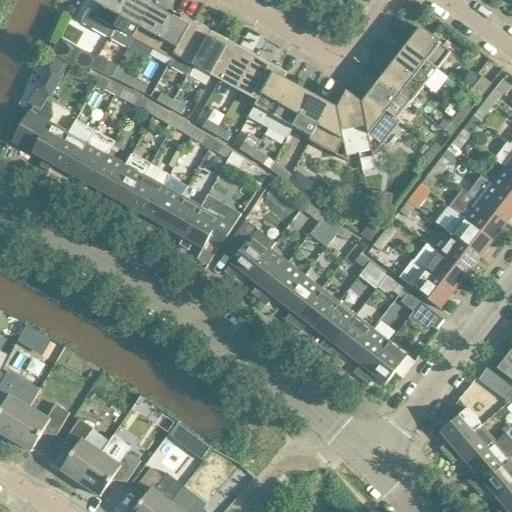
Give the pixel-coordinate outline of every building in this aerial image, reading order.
[(89,0),(101,7),(97,14),(89,9),(81,23),(109,39),(130,0),(89,0)] [(152,6),(141,0),(130,0),(109,39),(128,49),(134,39),(152,6)] [(171,16),(152,6),(134,39),(152,50),(171,16)] [(152,50),(171,60),(193,22),(182,16),(180,21),(171,16),(152,50)] [(212,32),(193,22),(171,60),(167,68),(186,78),(193,66),(212,32)] [(421,29),(407,46),(437,70),(451,52),(432,37),(421,29)] [(231,43),(212,32),(193,66),(212,77),(216,79),(235,45),(231,43)] [(258,58),(235,45),(216,79),(220,81),(239,92),(258,58)] [(407,46),(394,64),(424,87),(437,70),(407,46)] [(79,50),(72,65),(90,74),(93,69),(97,60),(79,50)] [(97,60),(93,69),(113,79),(118,68),(119,68),(99,57),(97,60)] [(255,107),(277,68),(258,58),(239,92),(257,102),(255,107)] [(411,104),(424,87),(394,64),(381,81),(411,104)] [(118,68),(113,79),(132,88),(135,81),(123,74),(124,71),(118,68)] [(287,74),(277,68),(255,107),(249,118),(268,129),(293,84),(284,79),(287,74)] [(478,102),(492,84),(482,77),(482,78),(469,95),(478,102)] [(99,79),(95,86),(116,96),(120,89),(99,79)] [(135,81),(132,88),(145,94),(148,87),(135,81)] [(398,120),(411,104),(381,81),(367,97),(400,123),(398,120)] [(287,140),(293,128),(312,95),(293,84),(268,129),(287,140)] [(50,95),(38,88),(29,104),(33,106),(21,127),(14,140),(13,142),(33,154),(44,160),(40,167),(49,173),(53,165),(52,165),(70,134),(51,123),(53,120),(53,106),(53,103),(47,100),(50,95)] [(120,89),(116,96),(131,103),(135,106),(136,105),(139,98),(135,96),(120,89)] [(494,105),(502,95),(495,90),(487,100),(494,105)] [(161,95),(158,102),(169,108),(173,102),(161,95)] [(293,128),(312,138),(330,105),(312,95),(293,128)] [(373,158),(400,123),(367,97),(362,104),(364,115),(365,123),(354,125),(360,154),(364,173),(370,172),(372,171),(373,170),(374,168),(374,167),(374,166),(373,158)] [(136,105),(135,106),(144,110),(154,116),(158,109),(148,103),(139,98),(136,105)] [(487,100),(480,109),(487,115),(494,105),(487,100)] [(173,102),(169,108),(182,116),(186,110),(173,102)] [(468,103),(458,115),(464,120),(474,107),(468,103)] [(312,138),(310,141),(340,158),(358,154),(360,154),(354,125),(342,127),(340,120),(337,109),(330,105),(312,138)] [(158,109),(154,116),(169,124),(165,131),(169,134),(173,127),(177,120),(158,109)] [(458,115),(451,125),(457,129),(464,120),(458,115)] [(77,121),(70,134),(52,165),(53,165),(71,175),(96,131),(77,121)] [(206,121),(203,128),(214,135),(218,128),(206,121)] [(181,132),(192,138),(196,131),(185,125),(181,132)] [(468,125),(461,134),(468,139),(475,130),(468,125)] [(218,128),(214,135),(227,143),(231,136),(218,128)] [(115,142),(96,131),(71,175),(90,186),(107,155),(115,142)] [(196,131),(192,138),(211,149),(215,142),(196,131)] [(461,134),(448,151),(455,157),(468,139),(461,134)] [(215,142),(211,149),(229,160),(233,153),(215,142)] [(245,143),(240,150),(252,158),(256,151),(245,143)] [(496,161),(506,169),(511,173),(511,146),(511,145),(509,144),(496,161)] [(429,165),(438,153),(432,149),(424,160),(429,165)] [(256,151),(252,158),(264,166),(269,159),(256,151)] [(448,151),(435,168),(442,174),(450,163),(455,167),(460,161),(455,157),(448,151)] [(107,155),(90,186),(109,196),(126,166),(107,155)] [(132,155),(126,166),(109,196),(128,207),(151,166),(132,155)] [(274,163),(270,170),(288,183),(292,175),(274,163)] [(151,166),(128,207),(146,217),(164,187),(170,176),(151,166)] [(435,168),(427,178),(434,183),(442,174),(435,168)] [(493,186),(511,200),(511,173),(506,169),(493,186)] [(259,170),(250,183),(259,189),(268,176),(259,170)] [(296,172),(288,183),(307,196),(315,185),(296,172)] [(170,176),(164,187),(146,217),(165,228),(183,197),(189,187),(170,176)] [(421,185),(408,202),(415,208),(418,210),(431,193),(428,191),(421,185)] [(511,200),(493,186),(480,203),(507,224),(511,218),(511,200)] [(463,190),(450,207),(459,214),(494,242),(507,224),(480,203),(463,190)] [(208,195),(201,208),(184,239),(184,238),(179,246),(189,251),(193,243),(204,250),(210,239),(221,246),(242,215),(227,206),(208,195)] [(183,197),(165,228),(184,238),(184,239),(201,208),(183,197)] [(415,208),(408,202),(400,213),(407,218),(415,208)] [(303,211),(319,223),(325,216),(308,204),(303,211)] [(446,232),(453,237),(481,259),(494,242),(459,214),(446,232)] [(246,220),(227,249),(237,257),(224,273),(233,280),(238,273),(248,280),(271,250),(276,244),(246,220)] [(374,221),(362,235),(370,241),(376,234),(374,221)] [(390,226),(382,237),(389,242),(397,231),(390,226)] [(342,229),(337,235),(347,243),(352,236),(342,229)] [(382,237),(374,246),(381,252),(389,242),(382,237)] [(440,254),(467,276),(481,259),(453,237),(440,254)] [(414,261),(454,293),(467,276),(440,254),(427,244),(414,261)] [(288,263),(271,250),(248,280),(257,287),(251,294),(259,300),(288,263)] [(360,256),(356,262),(365,269),(370,263),(360,256)] [(441,310),(454,293),(414,261),(401,279),(441,310)] [(282,306),(305,277),(288,263),(259,300),(267,306),(272,299),(282,306)] [(381,272),(370,286),(376,290),(378,288),(387,276),(381,272)] [(387,276),(378,288),(386,295),(395,294),(401,287),(387,276)] [(322,290),(305,277),(282,306),(291,313),(285,321),(293,327),(322,290)] [(339,303),(322,290),(293,327),(301,333),(306,326),(316,333),(339,303)] [(403,300),(401,303),(414,313),(421,303),(409,293),(403,300)] [(356,316),(339,303),(316,333),(325,340),(319,347),(327,353),(356,316)] [(437,330),(444,321),(421,303),(414,313),(409,319),(427,333),(432,326),(437,330)] [(373,330),(356,316),(327,353),(335,359),(340,353),(350,360),(373,330)] [(390,343),(373,330),(350,360),(359,367),(354,374),(361,380),(390,343)] [(395,373),(403,379),(415,363),(390,343),(361,380),(368,385),(369,386),(370,385),(375,379),(382,385),(385,387),(386,385),(395,373)] [(511,353),(498,369),(511,380),(511,353)] [(511,400),(511,387),(508,385),(487,369),(479,380),(485,385),(509,403),(511,402),(511,400)] [(1,410),(0,412),(0,433),(11,440),(30,408),(40,392),(8,373),(6,376),(0,386),(0,403),(4,406),(1,410)] [(92,392),(88,399),(97,404),(101,398),(92,392)] [(440,449),(447,457),(482,427),(460,400),(447,417),(452,423),(438,434),(447,444),(440,449)] [(48,419),(30,408),(11,440),(32,453),(45,430),(57,436),(70,414),(56,405),(48,419)] [(76,449),(61,471),(81,484),(102,454),(110,442),(93,430),(94,429),(80,420),(65,441),(76,449)] [(201,462),(212,449),(180,423),(169,436),(201,462)] [(482,427),(447,457),(453,464),(460,459),(467,468),(496,443),(482,427)] [(468,482),(475,490),(510,460),(511,457),(511,441),(506,434),(496,443),(467,468),(475,477),(468,482)] [(102,454),(81,484),(101,498),(116,476),(126,483),(141,462),(128,452),(131,447),(114,436),(110,442),(102,454)] [(511,457),(510,460),(475,490),(481,497),(487,491),(495,501),(511,486),(511,457)] [(146,498),(134,511),(164,511),(171,504),(184,487),(169,475),(165,479),(152,469),(135,489),(146,498)] [(499,511),(511,511),(511,486),(495,501),(503,509),(499,511)]
